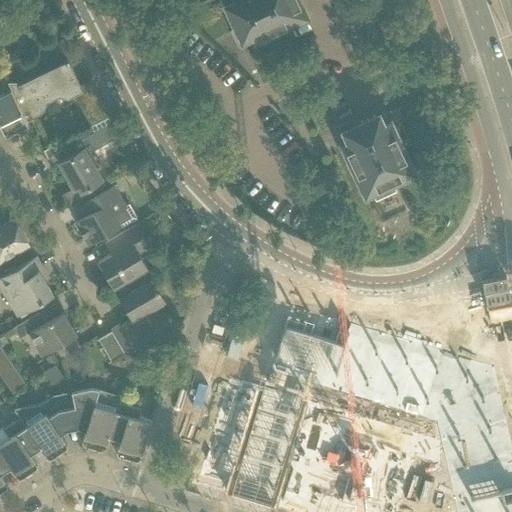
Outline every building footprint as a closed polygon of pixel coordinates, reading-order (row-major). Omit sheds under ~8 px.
[(298,0),(233,0),(225,4),(241,39),(252,35),(255,41),(307,17),(298,0)] [(9,87),(10,89),(25,118),(44,109),(46,101),(59,95),(67,97),(74,94),(93,133),(113,123),(90,79),(80,84),(67,59),(9,87)] [(10,89),(0,93),(0,126),(4,136),(28,125),(25,118),(10,89)] [(414,173),(390,121),(383,124),(378,113),(343,130),(348,140),(341,143),(365,195),(372,192),(375,199),(396,190),(393,182),(414,173)] [(43,150),(48,159),(65,149),(60,140),(43,150)] [(83,148),(59,162),(70,181),(74,188),(70,190),(60,196),(67,208),(106,185),(95,168),(101,164),(89,144),(83,148)] [(93,212),(86,216),(75,222),(87,243),(120,225),(122,228),(138,219),(130,205),(125,208),(114,187),(87,202),(93,212)] [(0,223),(0,262),(29,245),(14,219),(1,226),(0,223)] [(100,263),(98,265),(106,278),(108,277),(114,288),(147,269),(138,254),(149,248),(135,224),(110,239),(105,242),(112,253),(98,261),(100,263)] [(35,256),(18,267),(0,277),(0,285),(18,315),(52,295),(40,275),(45,273),(35,256)] [(124,353),(133,355),(142,358),(165,344),(156,329),(154,330),(143,312),(163,301),(151,279),(120,298),(132,318),(121,324),(120,322),(110,328),(112,331),(124,353)] [(45,322),(39,312),(13,327),(20,338),(28,333),(41,355),(76,335),(62,312),(45,322)] [(229,376),(199,476),(223,484),(221,491),(289,511),(511,511),(511,448),(494,369),(320,317),(318,325),(288,316),(269,379),(262,377),(260,386),(229,376)] [(111,360),(124,353),(112,331),(98,339),(111,360)] [(2,334),(0,335),(0,346),(1,349),(9,344),(2,334)] [(0,346),(0,374),(11,391),(24,383),(1,349),(0,346)] [(53,353),(45,358),(50,366),(58,362),(53,353)] [(79,390),(71,392),(78,428),(85,430),(81,443),(83,446),(102,452),(105,450),(109,437),(108,437),(119,402),(120,398),(98,391),(98,389),(92,388),(79,390)] [(14,408),(20,417),(26,426),(25,426),(36,443),(39,448),(47,460),(50,460),(67,449),(67,446),(60,435),(67,430),(78,428),(71,392),(53,395),(39,405),(14,408)] [(141,409),(119,402),(108,437),(109,437),(120,440),(116,453),(117,456),(136,462),(140,460),(152,419),(139,416),(141,409)] [(8,437),(0,442),(0,453),(6,463),(10,468),(17,479),(21,480),(37,469),(38,466),(30,455),(39,448),(36,443),(25,426),(26,426),(20,417),(3,429),(8,437)] [(0,453),(0,493),(7,489),(8,486),(0,474),(10,468),(6,463),(0,453)]
